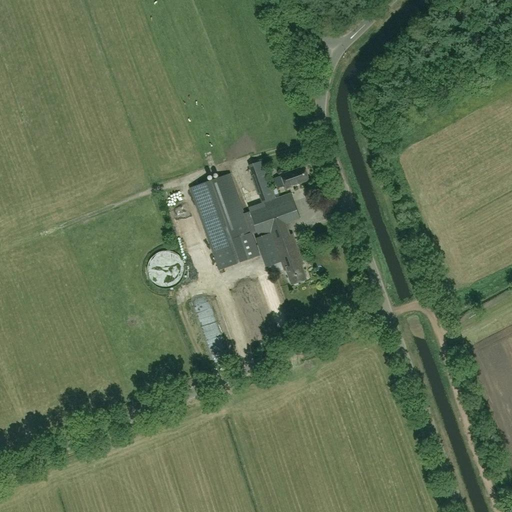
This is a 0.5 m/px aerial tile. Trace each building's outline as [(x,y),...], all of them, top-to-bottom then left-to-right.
[(243,178),(248,175),(251,180),(256,177),(250,165),(239,171),(243,178)] [(303,166),(281,174),(286,188),(309,180),(303,166)] [(230,174),(189,189),(218,270),(259,255),(252,235),(257,233),(258,237),(257,238),(267,267),(282,261),(290,285),(306,279),(300,265),(302,264),(292,235),(290,236),(286,223),(301,218),(292,193),(248,208),(249,212),(244,214),(230,174)] [(247,189),(255,186),(253,181),(245,185),(247,189)] [(209,265),(203,235),(194,237),(199,266),(209,265)] [(264,312),(257,287),(244,291),(251,315),(264,312)] [(210,302),(200,305),(207,327),(216,324),(210,302)]
